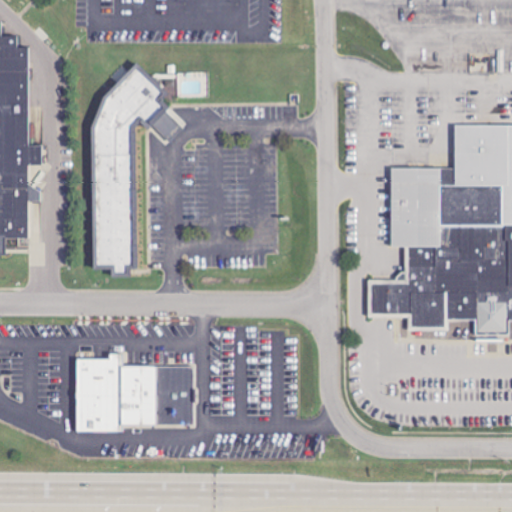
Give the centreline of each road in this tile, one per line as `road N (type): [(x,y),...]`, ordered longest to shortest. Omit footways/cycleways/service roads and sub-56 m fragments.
road 1 (primary): [(511,499),(0,494)]
road 2 (residential): [(349,432),(335,413),(329,378),(322,0)]
road 3 (residential): [(329,307),(0,304)]
road 4 (residential): [(511,450),(394,450),(349,432)]
